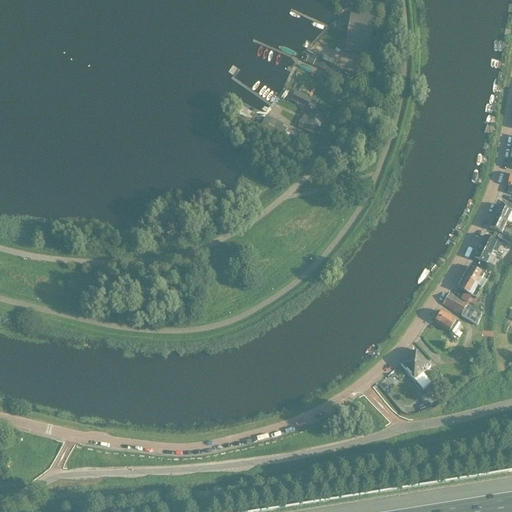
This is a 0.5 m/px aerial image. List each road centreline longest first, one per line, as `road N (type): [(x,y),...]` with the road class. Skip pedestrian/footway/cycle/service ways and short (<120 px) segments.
road 1 (residential): [(0,418),(73,436),(194,449),(288,426),(333,404),(409,337),(463,256),(493,190),(511,101)]
road 2 (tertiary): [(0,506),(50,476),(271,460),(511,404)]
